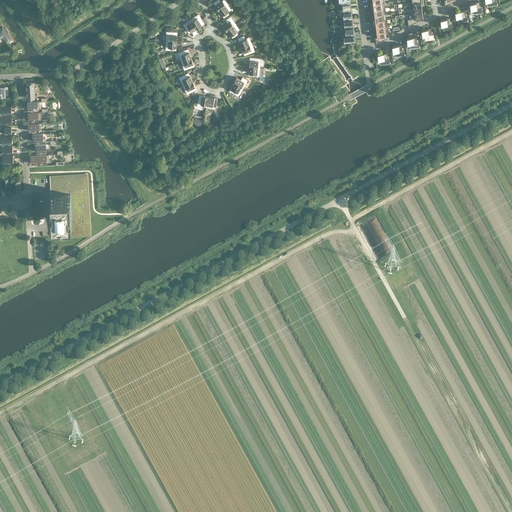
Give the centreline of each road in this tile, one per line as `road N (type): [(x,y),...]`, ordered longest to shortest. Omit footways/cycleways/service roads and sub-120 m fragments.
road 1 (tertiary): [(0,384),(511,105)]
road 2 (residential): [(211,33),(198,42),(202,85),(221,90),(232,69),(217,38)]
